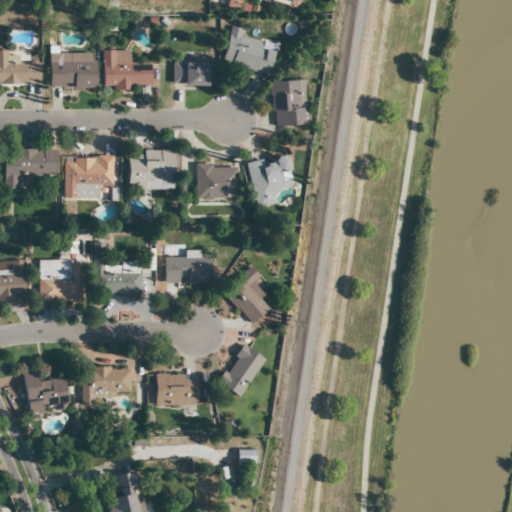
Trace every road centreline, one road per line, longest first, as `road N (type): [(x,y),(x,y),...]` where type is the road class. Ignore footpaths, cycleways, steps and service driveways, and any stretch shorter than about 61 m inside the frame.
road 1 (track): [(283,511),(362,0)]
road 2 (residential): [(0,119),(230,118)]
road 3 (residential): [(0,335),(195,332)]
